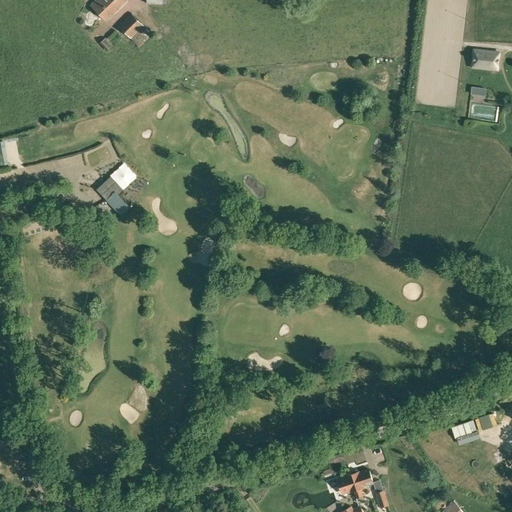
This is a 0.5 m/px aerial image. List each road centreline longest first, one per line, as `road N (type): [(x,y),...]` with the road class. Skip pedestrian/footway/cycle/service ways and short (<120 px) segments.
road 1 (unclassified): [(63,504),(138,505),(215,486),(473,404),(511,380)]
road 2 (unclassified): [(41,504),(0,259)]
